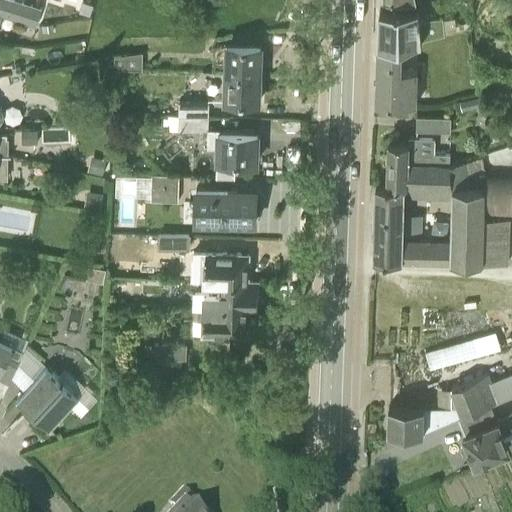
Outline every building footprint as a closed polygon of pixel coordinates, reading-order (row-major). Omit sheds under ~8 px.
[(0,0),(0,12),(1,13),(17,18),(20,19),(25,1),(22,0),(0,0)] [(377,44),(403,44),(422,39),(422,38),(444,33),(442,16),(420,18),(418,6),(418,0),(381,0),(382,7),(378,7),(377,44)] [(224,71),(260,72),(261,44),(224,43),(224,71)] [(376,100),(417,103),(418,68),(402,67),(403,44),(377,44),(376,100)] [(115,68),(142,69),(143,51),(115,55),(115,68)] [(224,71),(223,99),(259,100),(260,72),(224,71)] [(462,108),(489,101),(487,92),(460,99),(462,108)] [(179,115),(209,116),(209,100),(179,99),(179,115)] [(170,127),(208,129),(209,116),(179,115),(170,114),(170,127)] [(433,130),(450,130),(451,116),(434,115),(433,130)] [(216,130),(215,159),(257,160),(258,132),(216,130)] [(0,154),(8,155),(11,155),(11,154),(8,154),(8,137),(6,137),(6,132),(0,131),(0,154)] [(411,160),(450,161),(450,151),(448,151),(434,151),(434,135),(408,134),(408,139),(388,138),(386,181),(405,181),(411,181),(411,160)] [(0,176),(8,176),(8,155),(0,154),(0,176)] [(151,198),(178,200),(179,173),(152,172),(151,198)] [(486,185),(452,184),(450,236),(422,235),(422,215),(404,214),(405,181),(386,181),(376,181),(373,256),(402,258),(402,259),(451,261),(451,258),(483,259),(484,256),(486,185)] [(194,185),(193,218),(256,220),(257,192),(228,191),(228,186),(194,185)] [(158,246),(190,248),(191,233),(158,231),(158,246)] [(203,277),(248,278),(249,252),(192,250),(191,266),(203,267),(203,277)] [(204,305),(247,306),(257,306),(258,279),(248,278),(203,277),(203,280),(222,280),(221,289),(193,288),(193,304),(204,305)] [(247,306),(204,305),(202,331),(246,333),(247,306)] [(431,360),(503,349),(500,332),(428,343),(431,360)] [(0,377),(9,382),(24,347),(0,336),(0,377)] [(182,357),(186,357),(187,341),(155,340),(154,356),(158,356),(158,364),(182,365),(182,357)] [(51,427),(80,396),(57,374),(48,365),(25,389),(19,396),(51,427)] [(462,415),(500,399),(495,387),(489,371),(451,386),(459,407),(462,415)] [(388,429),(424,430),(449,420),(462,415),(459,407),(444,406),(424,405),(390,404),(388,429)] [(475,459),(511,445),(511,444),(511,428),(506,431),(500,417),(464,432),(466,437),(462,441),(465,447),(470,447),(475,459)] [(196,497),(186,488),(171,505),(177,511),(196,511),(190,506),(195,500),(193,499),(196,497)]
